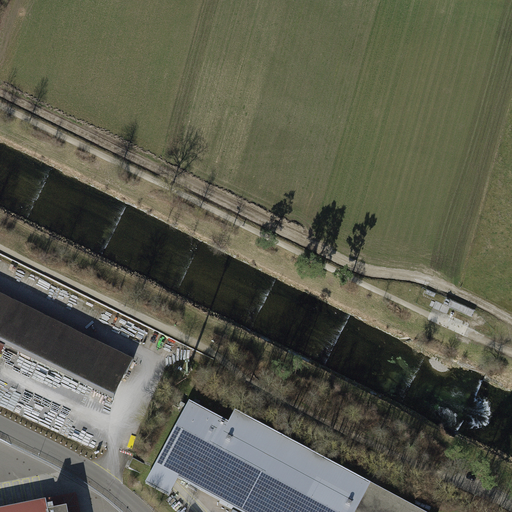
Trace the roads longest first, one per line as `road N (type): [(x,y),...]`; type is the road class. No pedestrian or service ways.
road 1 (track): [(511,352),(0,105)]
road 2 (track): [(511,323),(458,293),(364,270),(0,91)]
road 3 (track): [(511,503),(189,350)]
road 4 (track): [(189,350),(172,329),(0,244)]
road 5 (residential): [(0,424),(145,511)]
